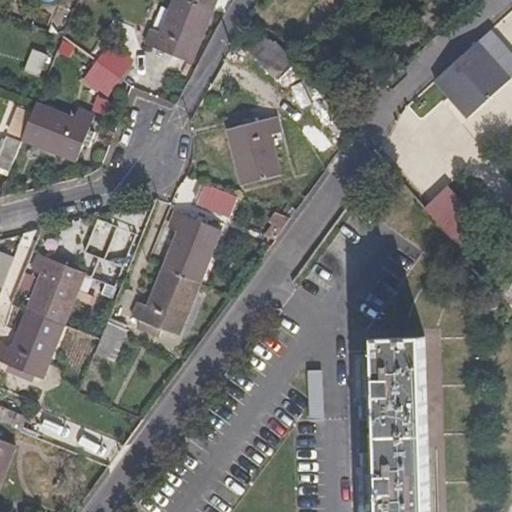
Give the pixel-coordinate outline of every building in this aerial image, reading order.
[(195,62),(214,10),(188,0),(178,0),(165,34),(155,30),(149,46),(195,62)] [(188,0),(214,10),(217,0),(188,0)] [(288,93),(308,76),(280,44),(263,35),(248,48),(288,93)] [(103,63),(126,81),(138,67),(115,48),(103,63)] [(33,50),(25,72),(42,78),(49,56),(33,50)] [(460,120),(489,93),(482,84),(498,72),(480,50),(465,63),(464,61),(449,73),(451,75),(436,87),(451,107),(450,108),(460,120)] [(114,96),(126,81),(103,63),(88,83),(100,94),(105,88),(114,96)] [(489,93),(503,79),(498,72),(482,84),(489,93)] [(508,84),(503,79),(489,93),(492,97),(508,84)] [(492,97),(489,93),(460,120),(462,122),(492,97)] [(77,120),(42,105),(37,116),(26,140),(78,164),(96,118),(81,111),(77,120)] [(26,139),(37,116),(23,110),(13,134),(26,139)] [(277,115),(228,128),(244,184),(283,175),(274,136),(283,133),(277,115)] [(0,157),(0,168),(11,173),(24,144),(8,138),(5,146),(0,157)] [(0,172),(10,177),(11,173),(0,168),(0,172)] [(231,216),(240,196),(207,183),(200,202),(231,216)] [(446,187),(423,212),(465,250),(488,225),(446,187)] [(166,268),(202,283),(223,230),(178,212),(165,243),(175,247),(166,268)] [(117,230),(103,224),(92,250),(97,252),(93,261),(102,264),(117,230)] [(0,286),(2,287),(12,259),(0,255),(0,286)] [(37,291),(30,310),(67,324),(86,272),(41,255),(28,287),(37,291)] [(181,336),(202,283),(166,268),(152,305),(142,301),(135,319),(181,336)] [(67,324),(30,310),(16,346),(7,342),(1,359),(47,377),(67,324)] [(102,336),(96,351),(115,359),(128,327),(109,319),(102,336)] [(431,511),(426,335),(377,336),(382,511),(431,511)] [(0,421),(16,428),(22,414),(0,405),(0,421)] [(0,488),(17,446),(0,439),(0,488)]
